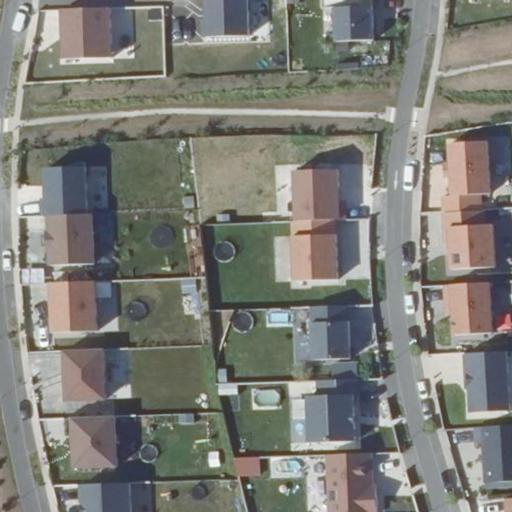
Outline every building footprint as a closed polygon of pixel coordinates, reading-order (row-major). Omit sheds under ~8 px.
[(248,1),(203,1),(203,42),(249,41),(248,1)] [(108,8),(60,9),(61,57),(109,56),(108,8)] [(370,47),(369,13),(331,14),(331,48),(370,47)] [(445,204),(492,201),(488,134),(452,136),(453,155),(445,155),(446,168),(454,167),(455,188),(444,189),(445,204)] [(345,212),(345,193),(339,193),(339,161),(300,161),(300,212),(335,212),(345,212)] [(44,267),(92,264),(87,167),(39,169),(44,267)] [(453,235),(455,261),(498,259),(496,216),(487,217),(486,203),(446,205),(448,235),(453,235)] [(335,272),(335,212),(300,212),(292,212),(292,272),(335,272)] [(274,238),(275,282),(288,282),(287,238),(274,238)] [(492,274),(447,277),(448,295),(456,295),(456,307),(458,327),(495,325),(492,274)] [(94,280),(47,283),(50,332),(97,329),(94,280)] [(25,306),(44,306),(44,284),(25,284),(25,306)] [(456,295),(448,295),(449,307),(456,307),(456,295)] [(315,318),(316,354),(353,353),(351,316),(315,318)] [(511,402),(511,390),(509,343),(467,346),(469,380),(473,380),(474,405),(511,402)] [(94,353),(55,355),(57,405),(96,403),(94,353)] [(361,371),(321,373),(321,388),(312,388),(314,434),(359,432),(357,386),(362,386),(361,371)] [(511,416),(480,419),(481,435),(488,434),(490,473),(511,472),(511,416)] [(105,423),(55,424),(55,442),(63,442),(64,474),(106,473),(105,423)] [(375,478),(374,446),(330,448),(333,510),(381,508),(380,478),(375,478)] [(78,484),(79,511),(130,511),(130,482),(78,484)]
